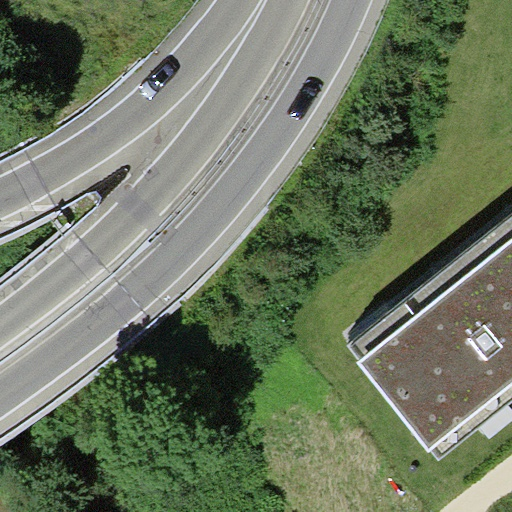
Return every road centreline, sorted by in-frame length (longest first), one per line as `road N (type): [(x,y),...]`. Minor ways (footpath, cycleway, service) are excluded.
road 1 (trunk): [(0,395),(131,296),(217,211),(280,127),(350,0)]
road 2 (motorway): [(286,0),(176,166),(93,252),(0,324)]
road 3 (motorway): [(241,0),(190,62),(122,124),(0,197)]
